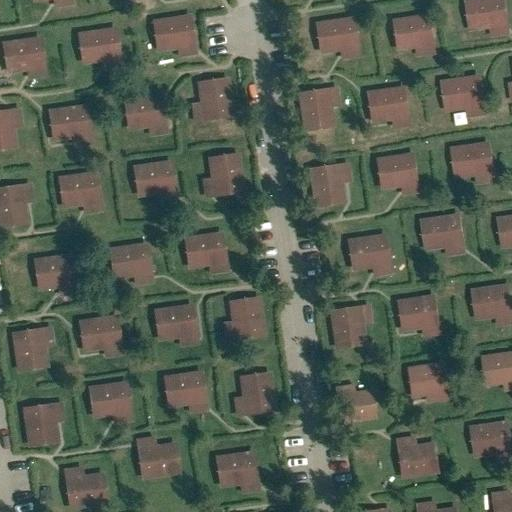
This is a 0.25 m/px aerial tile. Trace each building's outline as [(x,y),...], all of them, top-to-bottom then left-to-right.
[(71,0),(30,0),(31,5),(54,3),(55,14),(73,12),(71,0)] [(503,0),(498,0),(463,4),(466,32),(489,30),(491,41),(509,39),(503,0)] [(430,19),(390,23),(393,51),(416,49),(418,60),(435,58),(430,19)] [(191,23),(151,28),(155,56),(177,54),(179,65),(197,63),(191,23)] [(352,24),(312,28),(316,56),(338,54),(340,65),(358,63),(352,24)] [(115,35),(75,39),(78,68),(101,65),(103,77),(120,75),(115,35)] [(41,43),(1,47),(5,76),(27,73),(29,85),(47,83),(41,43)] [(235,120),(228,81),(197,86),(200,105),(192,107),(194,126),(235,120)] [(481,83),(441,87),(444,116),(467,113),(469,125),(486,123),(481,83)] [(405,90),(365,95),(368,123),(391,121),(392,132),(410,130),(405,90)] [(334,96),(294,101),(299,140),(332,136),(329,116),(337,114),(334,96)] [(161,103),(121,107),(124,135),(147,133),(149,145),(167,142),(161,103)] [(86,113),(47,117),(50,146),(73,143),(74,155),(92,153),(86,113)] [(14,119),(0,121),(0,160),(12,159),(9,139),(17,138),(14,119)] [(488,147),(448,151),(452,180),(474,177),(476,189),(494,187),(488,147)] [(247,194),(240,155),(209,160),(212,179),(204,181),(206,200),(247,194)] [(415,157),(375,161),(378,190),(401,187),(403,199),(420,197),(415,157)] [(173,168),(133,172),(136,201),(159,198),(161,210),(178,207),(173,168)] [(344,170),(304,175),(310,214),(342,210),(339,190),(347,188),(344,170)] [(94,177),(54,182),(57,210),(80,208),(82,219),(99,217),(94,177)] [(28,195),(0,198),(0,238),(25,235),(22,215),(30,213),(28,195)] [(461,220),(421,224),(424,253),(447,250),(449,262),(467,260),(461,220)] [(511,220),(498,222),(501,251),(511,249),(511,220)] [(387,238),(347,242),(350,271),(373,268),(374,280),(392,278),(387,238)] [(220,240),(180,244),(183,273),(206,270),(207,282),(225,279),(220,240)] [(145,248),(105,253),(108,281),(131,279),(133,290),(151,288),(145,248)] [(73,261),(33,265),(36,294),(59,291),(61,303),(79,301),(73,261)] [(511,304),(510,289),(470,293),(473,322),(496,319),(498,331),(511,328),(511,304)] [(437,301),(397,305),(400,334),(423,331),(425,343),(443,341),(437,301)] [(267,347),(261,308),(230,313),(233,332),(225,334),(227,353),(267,347)] [(371,308),(331,314),(336,353),(369,349),(366,328),(374,327),(371,308)] [(194,312),(154,316),(157,345),(180,342),(182,354),(199,352),(194,312)] [(117,324),(77,328),(80,357),(103,354),(105,366),(122,364),(117,324)] [(48,337),(8,343),(13,382),(46,377),(43,357),(51,356),(48,337)] [(511,354),(482,358),(485,386),(508,384),(509,395),(511,395),(511,354)] [(445,370),(405,374),(409,402),(431,400),(433,411),(451,409),(445,370)] [(278,415),(271,376),(240,381),(243,400),(235,402),(237,421),(278,415)] [(202,380),(163,385),(166,413),(189,411),(190,422),(208,420),(202,380)] [(331,387),(336,428),(376,422),(373,391),(351,394),(350,385),(331,387)] [(127,386),(87,391),(90,419),(113,416),(115,428),(133,426),(127,386)] [(62,406),(22,411),(27,450),(60,446),(57,426),(65,424),(62,406)] [(511,444),(510,427),(470,431),(473,460),(496,457),(497,469),(511,467),(511,444)] [(396,440),(402,481),(442,475),(438,444),(417,446),(416,438),(396,440)] [(136,441),(142,482),(182,477),(178,445),(156,448),(155,439),(136,441)] [(258,453),(218,458),(221,486),(244,484),(246,495),(263,493),(258,453)] [(63,472),(68,511),(70,511),(109,507),(105,475),(83,478),(82,469),(63,472)] [(511,511),(511,497),(494,499),(495,511),(511,511)]
